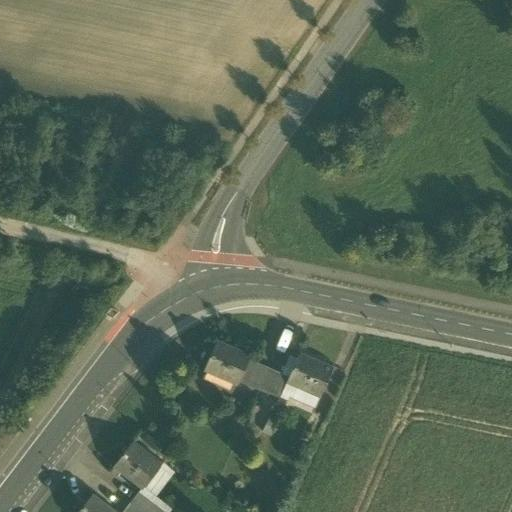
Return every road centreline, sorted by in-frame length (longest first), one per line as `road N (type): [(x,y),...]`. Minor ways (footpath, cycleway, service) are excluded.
road 1 (unclassified): [(208,289),(222,219),(372,0)]
road 2 (tertiary): [(208,289),(280,288),(511,335)]
road 3 (tertiary): [(0,507),(137,330),(208,289)]
